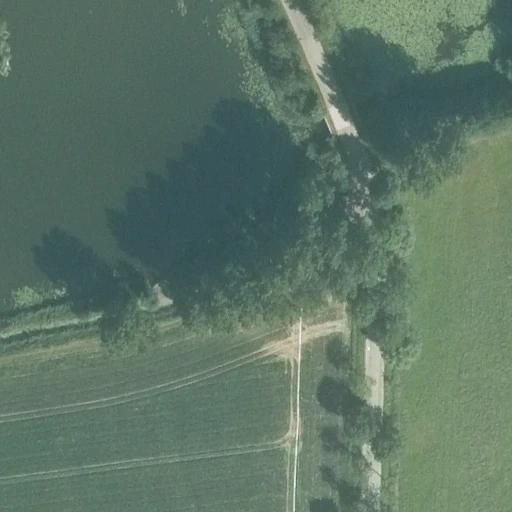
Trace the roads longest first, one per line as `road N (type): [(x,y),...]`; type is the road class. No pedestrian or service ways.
road 1 (unclassified): [(289,0),(369,191),(379,290),(372,511)]
road 2 (track): [(353,148),(511,113)]
